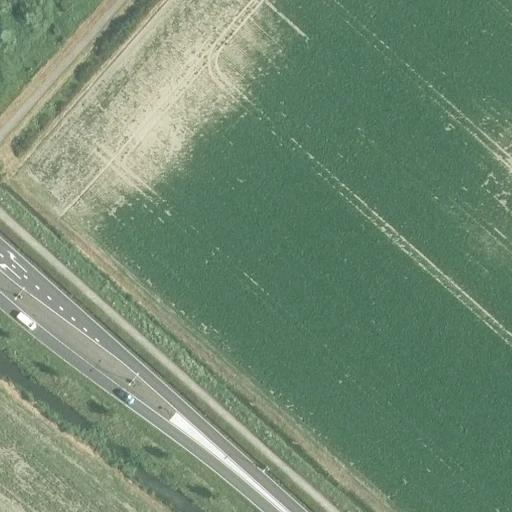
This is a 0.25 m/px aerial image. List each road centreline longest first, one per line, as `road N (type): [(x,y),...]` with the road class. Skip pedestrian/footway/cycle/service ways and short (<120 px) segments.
road 1 (secondary): [(283,511),(179,406),(0,250)]
road 2 (secondary): [(0,301),(281,511)]
